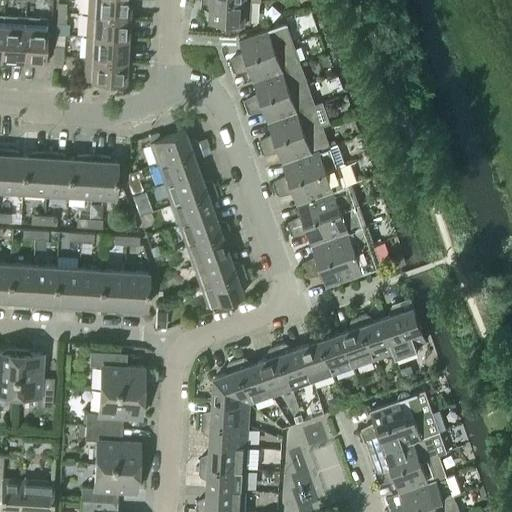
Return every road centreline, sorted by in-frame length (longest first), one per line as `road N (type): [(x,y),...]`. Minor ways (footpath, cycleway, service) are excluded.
road 1 (residential): [(185,346),(270,318),(283,296),(216,93),(169,93)]
road 2 (residential): [(0,327),(185,346)]
road 3 (residential): [(0,111),(103,117),(169,93)]
road 4 (residential): [(163,511),(169,369),(185,346)]
